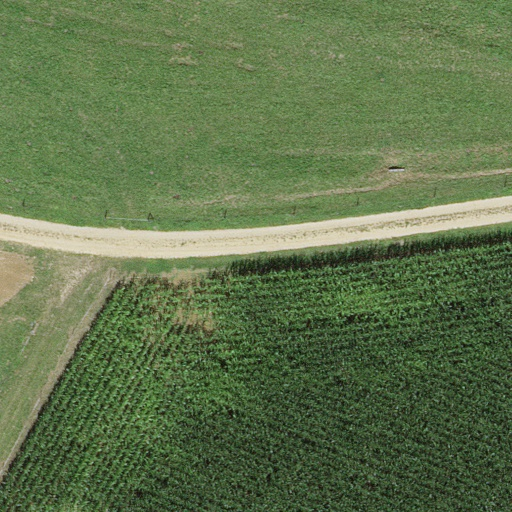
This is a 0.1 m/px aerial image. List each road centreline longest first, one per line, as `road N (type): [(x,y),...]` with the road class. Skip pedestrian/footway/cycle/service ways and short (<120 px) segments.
road 1 (track): [(0,231),(205,248),(511,212)]
road 2 (track): [(0,400),(78,241)]
